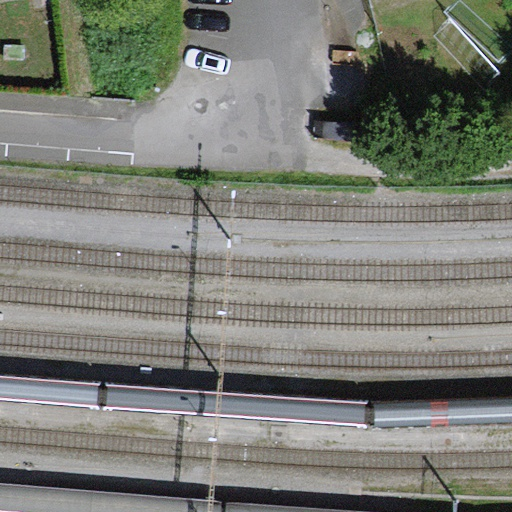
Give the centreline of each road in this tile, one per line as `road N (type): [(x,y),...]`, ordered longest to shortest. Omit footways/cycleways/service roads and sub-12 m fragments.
road 1 (residential): [(271,29),(261,102),(217,140),(0,131)]
road 2 (track): [(511,162),(370,165),(303,157),(241,127)]
